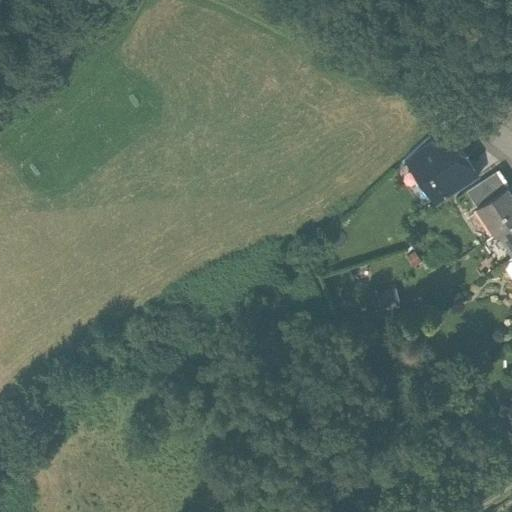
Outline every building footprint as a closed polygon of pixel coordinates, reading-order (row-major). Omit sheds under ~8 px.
[(408,158),(435,199),(479,170),(452,130),(408,158)] [(479,212),(509,192),(498,176),(468,196),(479,212)] [(479,212),(496,238),(499,236),(511,226),(511,196),(509,192),(479,212)] [(511,226),(499,236),(511,256),(511,226)] [(392,297),(372,303),(377,321),(397,315),(392,297)]
